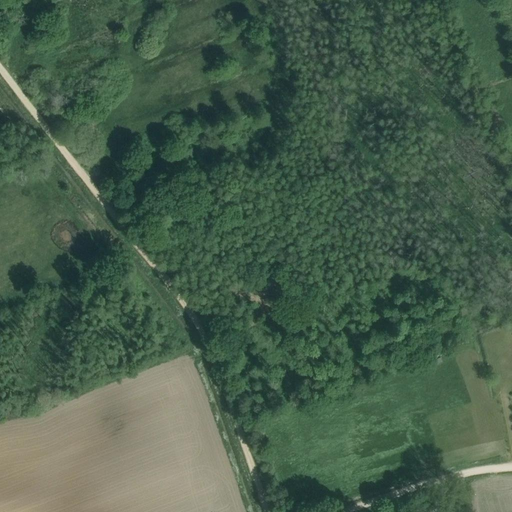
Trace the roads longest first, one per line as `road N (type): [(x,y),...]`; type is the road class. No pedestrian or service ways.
road 1 (track): [(270,511),(203,319),(0,59)]
road 2 (track): [(511,464),(344,511)]
